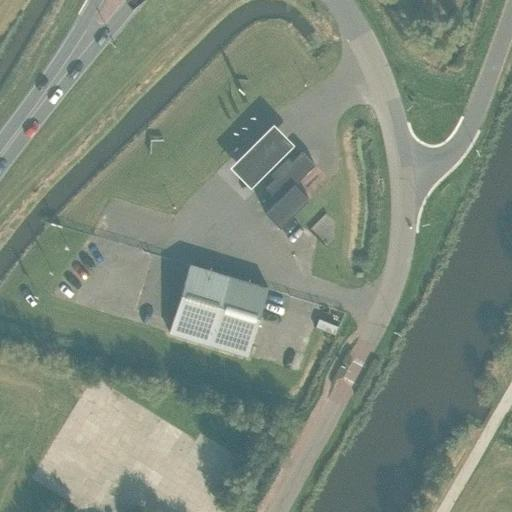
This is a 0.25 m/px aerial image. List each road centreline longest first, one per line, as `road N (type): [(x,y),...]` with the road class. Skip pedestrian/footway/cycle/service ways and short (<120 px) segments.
road 1 (tertiary): [(278,511),(390,290),(403,176)]
road 2 (unclassified): [(403,176),(432,166),(456,145),(511,19)]
road 3 (tertiary): [(403,176),(382,87),(336,0)]
road 4 (track): [(511,393),(442,511)]
